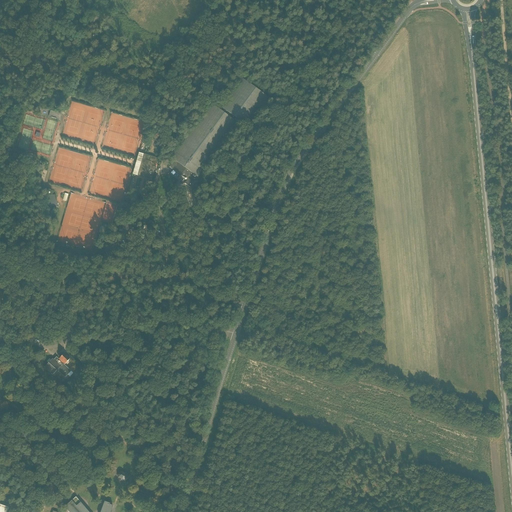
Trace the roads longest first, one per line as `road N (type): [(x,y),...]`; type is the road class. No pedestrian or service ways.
road 1 (secondary): [(511,469),(470,39)]
road 2 (tertiary): [(236,333),(289,173),(406,13),(424,1)]
road 3 (unclassified): [(236,333),(80,311),(42,297)]
road 4 (tertiary): [(182,511),(236,333)]
